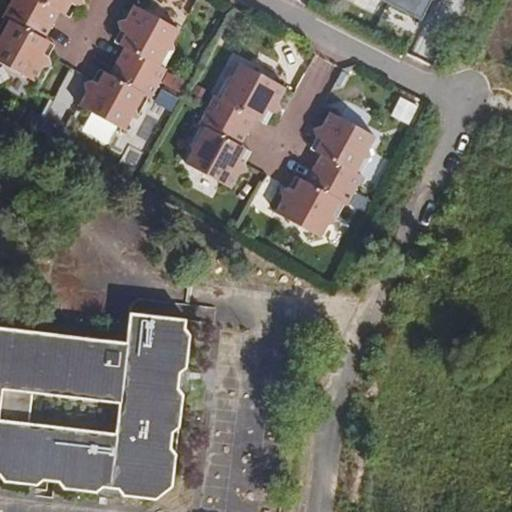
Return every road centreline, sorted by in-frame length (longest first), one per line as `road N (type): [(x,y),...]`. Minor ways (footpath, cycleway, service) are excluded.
road 1 (residential): [(317,511),(343,367),(464,100)]
road 2 (residential): [(262,0),(464,100)]
